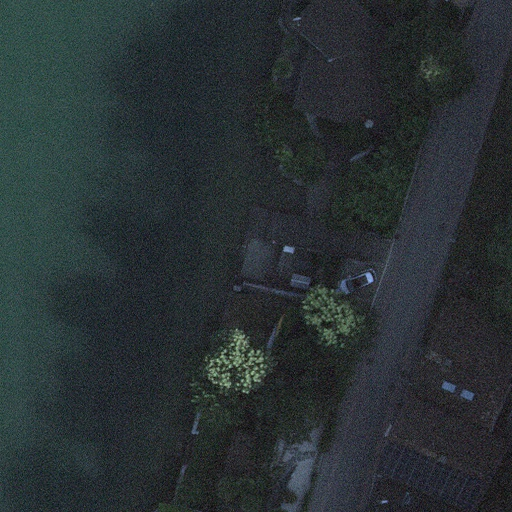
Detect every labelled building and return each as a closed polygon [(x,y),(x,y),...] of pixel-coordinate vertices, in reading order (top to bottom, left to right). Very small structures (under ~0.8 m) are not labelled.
[(400,48),(346,0),(313,0),(288,28),(308,45),(288,112),(384,139),(404,70),(394,67),(400,48)] [(421,350),(503,385),(511,364),(511,321),(446,294),(421,350)] [(486,436),(508,387),(503,385),(421,350),(400,398),(403,400),(486,436)] [(486,436),(403,400),(371,473),(379,477),(458,511),(473,511),(504,444),(486,436)] [(250,487),(261,438),(231,431),(220,480),(250,487)] [(458,511),(379,477),(363,511),(458,511)]
